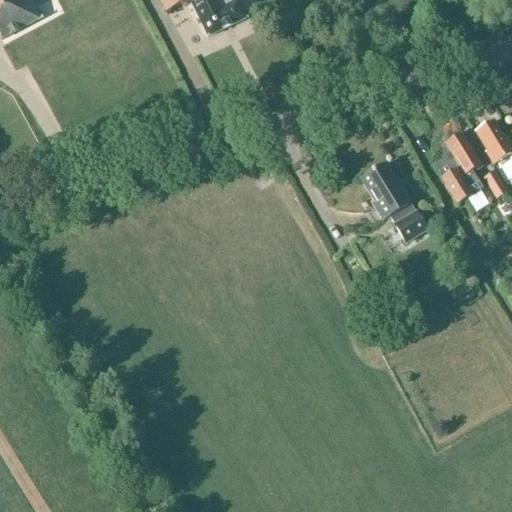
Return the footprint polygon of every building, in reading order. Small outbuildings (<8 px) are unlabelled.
[(0,0),(0,39),(1,42),(42,21),(31,0),(0,0)] [(190,3),(195,0),(159,0),(167,14),(190,3)] [(231,6),(228,0),(195,0),(190,3),(208,40),(247,21),(238,3),(231,6)] [(511,179),(511,156),(511,150),(507,142),(504,144),(493,125),(477,134),(489,153),(486,155),(494,168),(502,163),(511,179)] [(457,207),(483,192),(472,174),(481,169),(462,137),(445,147),(446,149),(442,155),(443,162),(435,167),(443,181),(441,182),(457,207)] [(402,240),(423,227),(411,207),(413,205),(397,179),(395,180),(386,166),(360,182),(375,206),(373,207),(383,224),(390,220),(402,240)] [(497,201),(507,195),(497,177),(487,184),(497,201)] [(470,275),(446,289),(453,300),(477,285),(470,275)]
